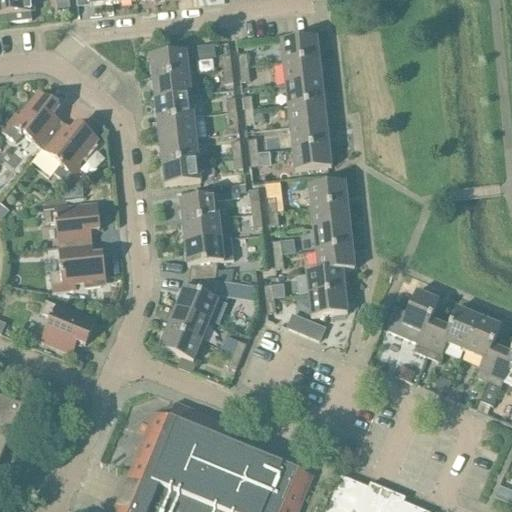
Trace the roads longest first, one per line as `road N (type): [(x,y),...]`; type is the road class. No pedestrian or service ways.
road 1 (residential): [(462,511),(120,354)]
road 2 (residential): [(120,354),(142,289),(124,128),(55,66)]
road 3 (residential): [(55,66),(77,37),(329,8)]
road 4 (residential): [(56,511),(104,394)]
